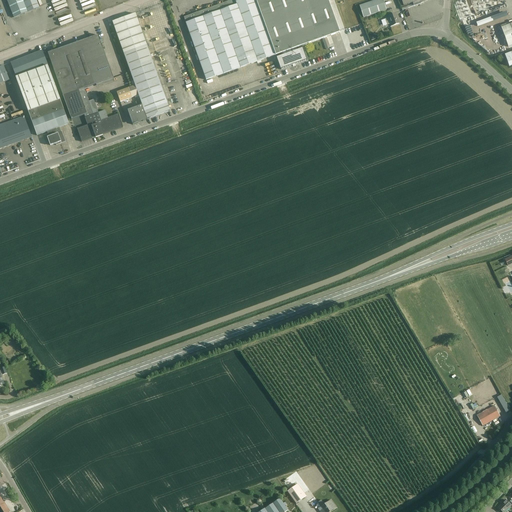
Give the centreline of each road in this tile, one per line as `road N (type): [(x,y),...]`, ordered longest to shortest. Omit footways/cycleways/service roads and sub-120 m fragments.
road 1 (residential): [(0,180),(409,35),(443,31)]
road 2 (secondary): [(0,418),(401,271)]
road 3 (unclassified): [(143,0),(0,58)]
road 4 (secondary): [(511,225),(401,271)]
